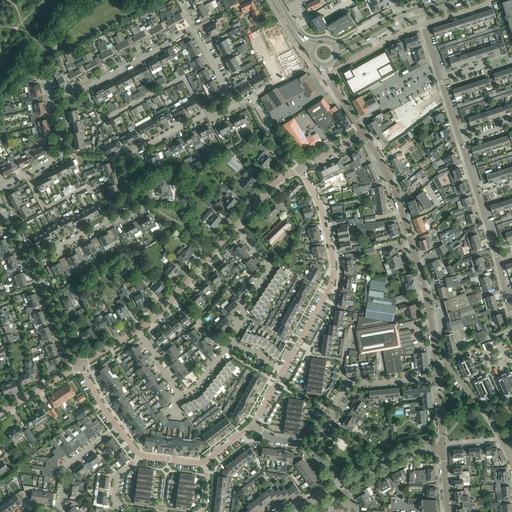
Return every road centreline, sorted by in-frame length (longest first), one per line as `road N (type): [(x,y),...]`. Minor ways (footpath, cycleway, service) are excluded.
road 1 (residential): [(436,364),(401,210),(364,134)]
road 2 (residential): [(283,371),(335,269),(318,196),(299,165)]
road 3 (residential): [(108,221),(139,208),(130,152),(203,112)]
road 4 (residential): [(203,112),(185,78),(105,118),(87,86)]
road 5 (residential): [(138,330),(235,228)]
road 6 (residential): [(229,341),(266,265),(235,228)]
road 7 (residential): [(108,221),(86,186),(44,208),(26,174)]
road 8 (residential): [(87,86),(194,29)]
